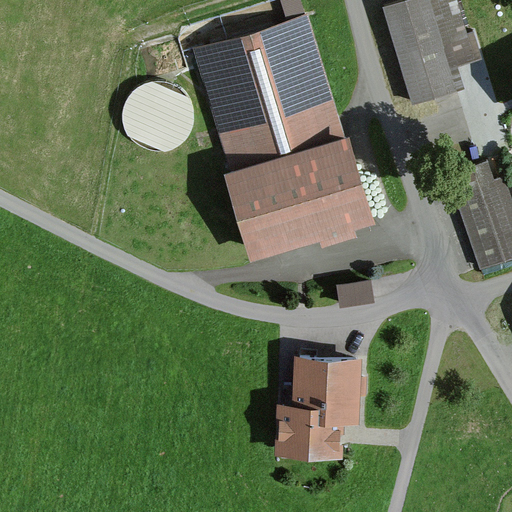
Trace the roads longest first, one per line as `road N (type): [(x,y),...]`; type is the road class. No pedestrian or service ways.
road 1 (unclassified): [(0,196),(200,291),(263,310),(316,315),(448,285)]
road 2 (residential): [(348,0),(371,85),(448,285)]
road 3 (track): [(391,511),(448,285)]
